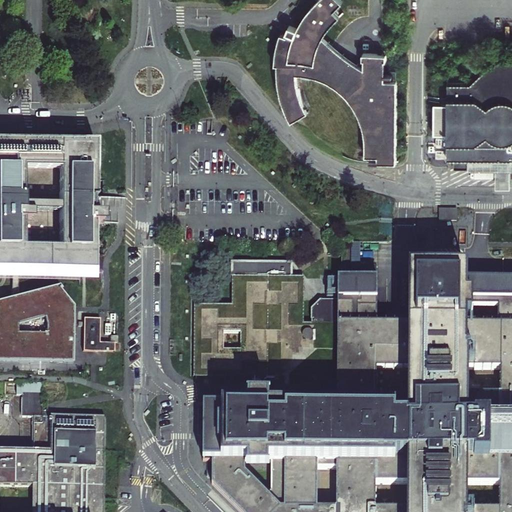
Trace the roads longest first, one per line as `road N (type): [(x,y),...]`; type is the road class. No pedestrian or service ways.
road 1 (unclassified): [(140,107),(141,426),(153,452),(215,511)]
road 2 (unclassified): [(223,511),(184,461),(177,394),(151,364),(157,108)]
road 3 (unclassified): [(175,71),(239,76),(311,153),(345,172),(418,194),(511,195)]
road 4 (unclassified): [(0,118),(81,120),(112,112),(127,97)]
